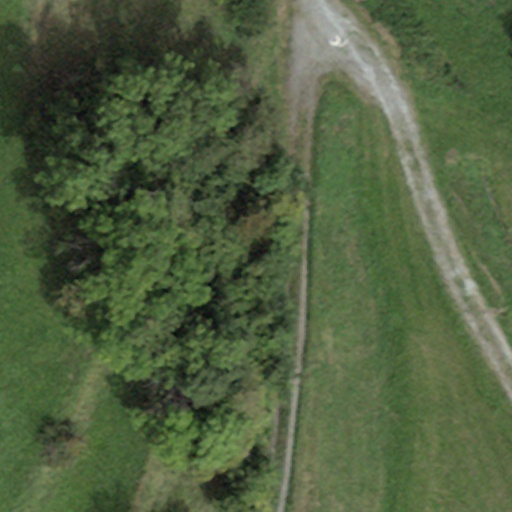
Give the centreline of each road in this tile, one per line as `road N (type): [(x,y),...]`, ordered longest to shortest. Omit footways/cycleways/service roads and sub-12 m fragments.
road 1 (track): [(269,511),(300,312),(305,58),(319,8)]
road 2 (track): [(511,381),(450,251),(391,91),(314,0)]
